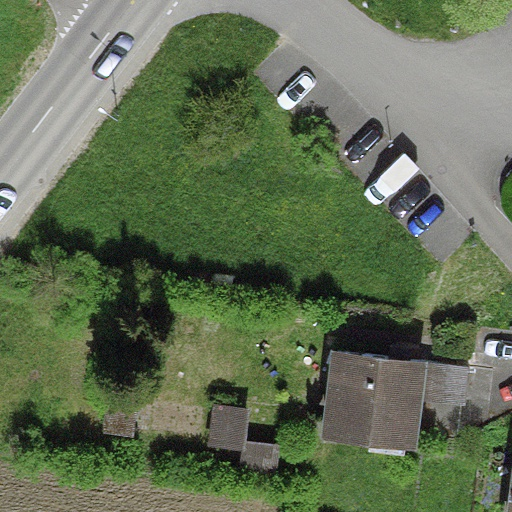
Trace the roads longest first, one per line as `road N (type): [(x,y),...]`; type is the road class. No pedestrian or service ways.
road 1 (secondary): [(0,180),(139,0)]
road 2 (residential): [(294,0),(429,105)]
road 3 (residential): [(429,105),(486,207),(511,236)]
